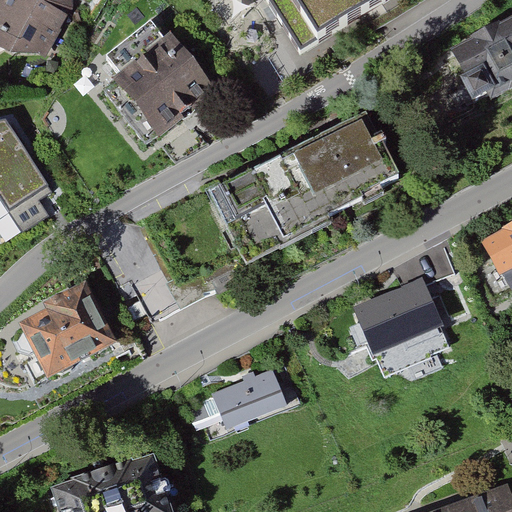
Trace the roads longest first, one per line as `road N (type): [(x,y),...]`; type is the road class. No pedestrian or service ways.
road 1 (residential): [(511,185),(0,457)]
road 2 (residential): [(470,0),(273,125),(103,218),(40,259),(0,300)]
